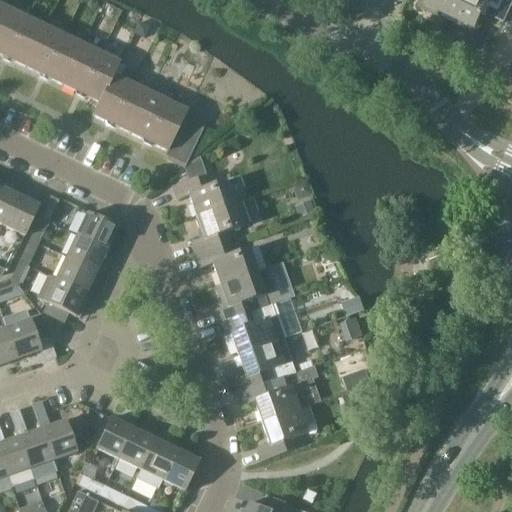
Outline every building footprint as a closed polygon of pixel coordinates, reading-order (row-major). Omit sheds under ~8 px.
[(442,15),(449,19),(458,0),(423,0),(419,9),(441,19),(442,15)] [(458,0),(449,19),(457,22),(455,26),(477,36),(485,18),(482,16),(489,1),(485,0),(458,0)] [(511,6),(511,0),(501,0),(494,17),(505,23),(511,6)] [(0,33),(10,13),(0,7),(0,33)] [(0,33),(0,58),(10,63),(29,22),(10,13),(0,33)] [(10,63),(29,72),(49,31),(29,22),(10,63)] [(139,25),(134,35),(144,40),(147,34),(145,28),(139,25)] [(29,72),(49,82),(68,41),(49,31),(29,72)] [(49,82),(69,91),(88,50),(68,41),(49,82)] [(69,91),(83,98),(103,57),(88,50),(69,91)] [(83,98),(98,105),(111,77),(117,64),(103,57),(83,98)] [(92,118),(114,129),(134,88),(111,77),(98,105),(92,118)] [(114,129),(136,140),(156,99),(134,88),(114,129)] [(136,140),(152,147),(171,106),(156,99),(136,140)] [(167,154),(184,119),(186,113),(171,106),(152,147),(167,154)] [(203,129),(184,119),(167,154),(164,161),(184,170),(203,129)] [(189,198),(196,219),(234,206),(226,183),(211,188),(201,159),(183,172),(187,184),(172,189),(176,203),(189,198)] [(0,227),(0,228),(15,197),(0,189),(0,227)] [(15,197),(0,228),(24,239),(38,208),(15,197)] [(50,198),(39,221),(48,225),(59,202),(50,198)] [(191,244),(195,258),(229,246),(226,235),(250,227),(242,203),(234,206),(196,219),(203,240),(191,244)] [(295,210),(299,220),(313,214),(310,204),(295,210)] [(86,216),(76,238),(106,253),(117,230),(86,216)] [(39,221),(29,243),(38,247),(48,225),(39,221)] [(76,238),(65,260),(96,274),(106,253),(76,238)] [(29,243),(18,264),(27,269),(38,247),(29,243)] [(212,266),(219,287),(256,274),(248,251),(233,257),(229,246),(195,258),(200,271),(212,266)] [(65,260),(55,282),(85,296),(96,274),(65,260)] [(18,264),(10,281),(18,289),(27,269),(18,264)] [(214,312),(219,326),(266,309),(262,299),(271,296),(263,272),(256,274),(219,287),(216,288),(220,302),(224,301),(227,308),(214,312)] [(10,281),(0,284),(0,295),(18,289),(10,281)] [(35,300),(75,319),(75,318),(79,320),(85,306),(81,304),(85,296),(55,282),(50,293),(40,289),(35,300)] [(343,305),(348,318),(364,313),(359,300),(343,305)] [(230,337),(238,357),(281,342),(269,308),(266,309),(219,326),(223,339),(230,337)] [(316,319),(319,328),(330,324),(327,315),(316,319)] [(48,340),(41,321),(40,318),(5,330),(16,362),(40,353),(37,344),(48,340)] [(46,319),(41,321),(48,340),(49,340),(51,348),(62,326),(46,319)] [(5,330),(0,332),(0,367),(16,362),(5,330)] [(233,382),(237,395),(286,378),(293,376),(289,366),(281,342),(238,357),(245,378),(233,382)] [(356,376),(361,389),(371,386),(366,372),(356,376)] [(254,404),(261,425),(298,413),(305,410),(297,387),(290,389),(286,378),(237,395),(242,409),(254,404)] [(349,396),(342,398),(346,407),(352,405),(349,396)] [(71,441),(80,438),(75,423),(66,426),(64,423),(49,428),(40,404),(32,407),(40,431),(41,431),(52,463),(76,454),(71,441)] [(9,415),(18,439),(33,481),(55,473),(52,463),(41,431),(40,431),(27,436),(18,412),(9,415)] [(298,413),(261,425),(268,446),(256,450),(261,464),(295,452),(291,441),(306,436),(298,413)] [(95,451),(118,462),(132,432),(110,421),(95,451)] [(118,462),(140,472),(154,442),(132,432),(118,462)] [(0,459),(7,479),(11,489),(33,481),(18,439),(4,444),(0,433),(0,459)] [(157,492),(162,483),(176,453),(154,442),(140,472),(135,481),(157,492)] [(176,453),(162,483),(184,494),(198,464),(176,453)] [(78,488),(99,498),(104,489),(82,479),(78,488)] [(99,498),(122,509),(126,500),(104,489),(99,498)] [(77,494),(68,511),(79,511),(86,498),(77,494)] [(122,509),(128,511),(145,511),(147,510),(126,500),(122,509)] [(297,511),(272,500),(266,511),(264,511),(248,504),(247,508),(245,508),(242,511),(297,511)] [(147,510),(145,511),(165,511),(167,508),(155,502),(151,511),(147,510)] [(19,511),(18,511),(44,511),(41,503),(19,511)]
